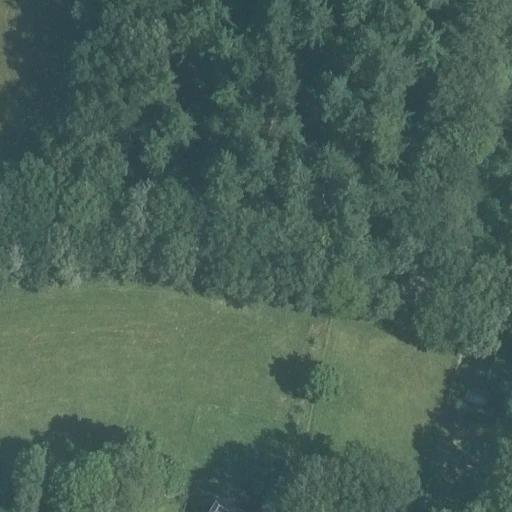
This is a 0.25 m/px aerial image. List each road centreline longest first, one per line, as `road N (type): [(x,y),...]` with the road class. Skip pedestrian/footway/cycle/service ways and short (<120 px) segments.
road 1 (unclassified): [(0,264),(41,255),(216,259),(511,323)]
road 2 (track): [(479,0),(387,295)]
